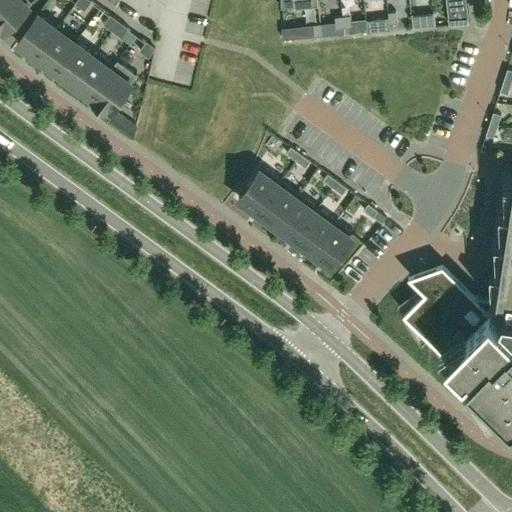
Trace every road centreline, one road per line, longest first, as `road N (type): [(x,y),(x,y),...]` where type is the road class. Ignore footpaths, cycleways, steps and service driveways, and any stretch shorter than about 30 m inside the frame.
road 1 (tertiary): [(328,339),(0,95)]
road 2 (residential): [(503,0),(448,179),(328,339)]
road 3 (tertiary): [(0,138),(303,365)]
road 4 (tertiary): [(511,511),(328,339)]
road 5 (tertiary): [(303,365),(456,511)]
